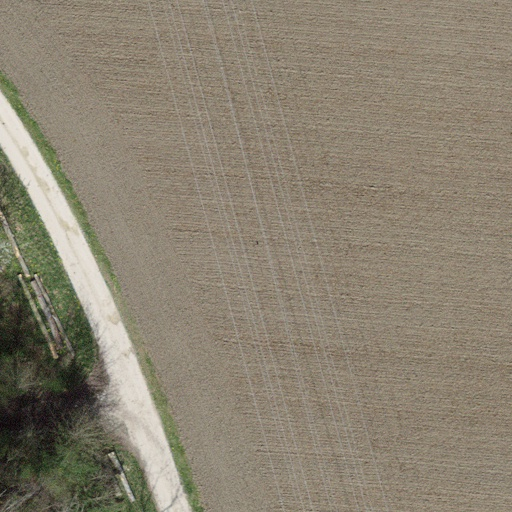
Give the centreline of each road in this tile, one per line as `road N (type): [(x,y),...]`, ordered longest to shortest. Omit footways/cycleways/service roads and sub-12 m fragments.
road 1 (track): [(170,511),(113,350),(0,119)]
road 2 (track): [(130,399),(0,410)]
